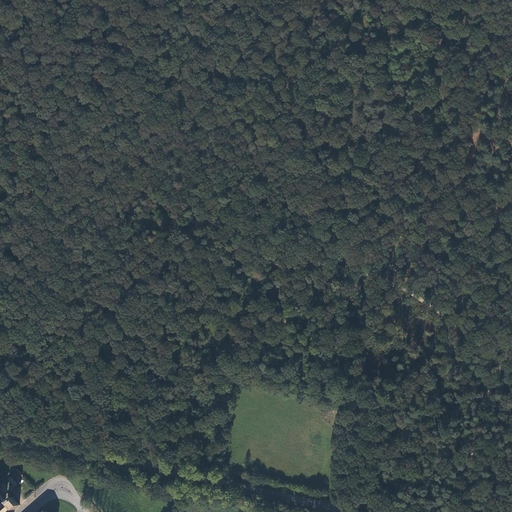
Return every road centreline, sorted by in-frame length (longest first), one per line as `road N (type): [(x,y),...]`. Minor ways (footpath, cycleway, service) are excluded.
road 1 (unclassified): [(341,511),(0,428)]
road 2 (track): [(511,354),(477,426),(464,511)]
